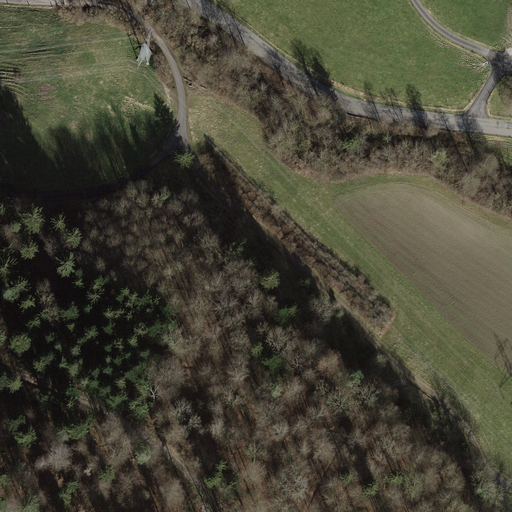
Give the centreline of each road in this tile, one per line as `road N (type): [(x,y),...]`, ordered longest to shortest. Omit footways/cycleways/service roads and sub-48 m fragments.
road 1 (track): [(176,133),(204,176),(469,430),(506,511)]
road 2 (unclassified): [(511,128),(387,113),(329,97),(197,0)]
road 3 (track): [(227,511),(157,440),(87,400),(0,366)]
road 4 (track): [(176,133),(179,83),(149,27),(108,3),(24,0)]
road 5 (track): [(0,194),(55,197),(123,184),(176,133)]
road 6 (track): [(414,0),(440,29),(505,59),(468,123)]
